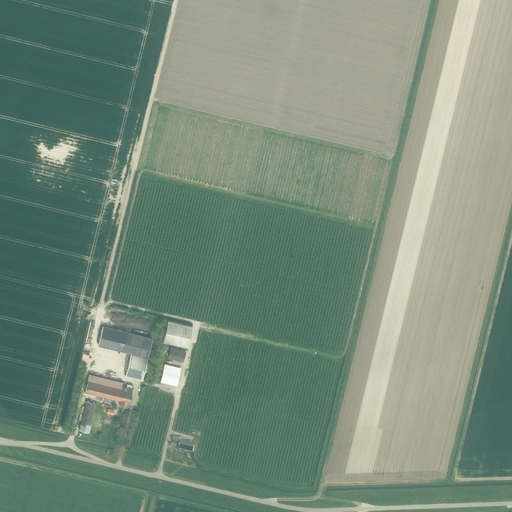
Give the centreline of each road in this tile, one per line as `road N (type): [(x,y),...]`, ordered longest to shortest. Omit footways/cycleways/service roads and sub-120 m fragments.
road 1 (unclassified): [(6,441),(299,509),(511,503)]
road 2 (track): [(101,307),(175,0)]
road 3 (track): [(259,511),(28,456),(6,441)]
